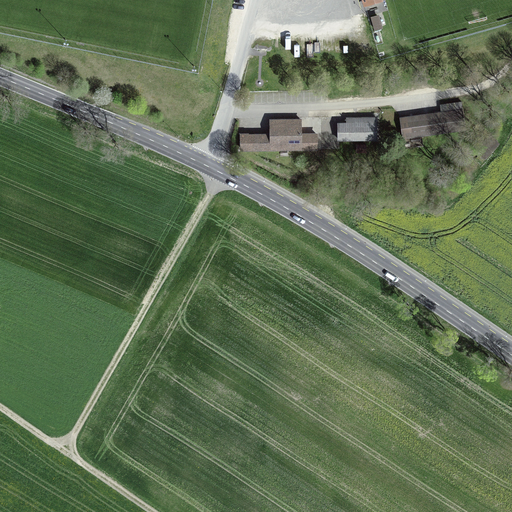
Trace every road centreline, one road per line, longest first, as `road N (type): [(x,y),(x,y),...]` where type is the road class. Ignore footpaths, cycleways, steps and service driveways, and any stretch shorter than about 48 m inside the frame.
road 1 (secondary): [(203,162),(388,265),(511,350)]
road 2 (track): [(69,452),(222,172)]
road 3 (unclassified): [(224,111),(455,94)]
road 4 (secondary): [(0,77),(203,162)]
road 5 (track): [(0,406),(154,511)]
